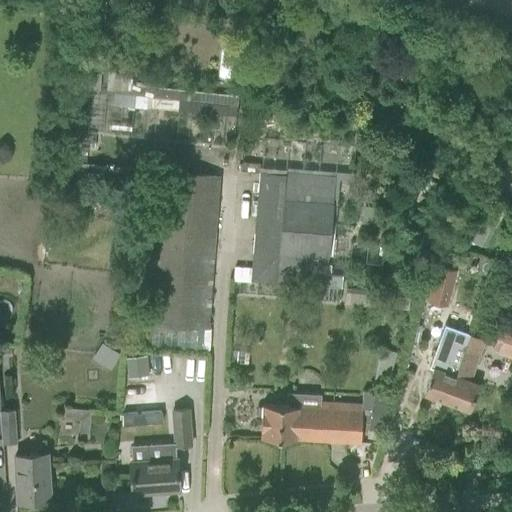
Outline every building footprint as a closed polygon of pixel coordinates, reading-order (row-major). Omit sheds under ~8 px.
[(232,139),(237,92),(112,80),(108,126),(131,128),(133,106),(187,111),(185,134),(232,139)] [(207,323),(218,175),(156,170),(145,323),(209,328),(209,323),(207,323)] [(436,267),(428,299),(446,304),(454,271),(436,267)] [(326,274),(325,286),(340,287),(341,275),(326,274)] [(511,322),(508,321),(506,326),(496,352),(511,358),(511,322)] [(423,393),(445,402),(471,334),(449,326),(433,367),(429,375),(423,393)] [(471,334),(445,402),(469,411),(478,384),(466,379),(470,368),(473,369),(484,339),(471,334)] [(100,342),(91,358),(108,368),(118,353),(100,342)] [(144,355),(125,357),(127,375),(146,373),(144,355)] [(261,404),(259,436),(360,442),(361,421),(369,422),(374,392),(363,391),(362,404),(290,399),(289,405),(261,404)] [(369,422),(368,430),(382,433),(388,395),(374,392),(369,422)] [(171,409),(174,445),(190,444),(187,408),(171,409)] [(13,409),(0,409),(0,435),(0,441),(15,440),(13,409)] [(14,455),(16,481),(17,501),(49,499),(46,453),(14,455)] [(162,491),(178,490),(176,458),(129,461),(132,493),(156,492),(156,489),(162,489),(162,491)]
